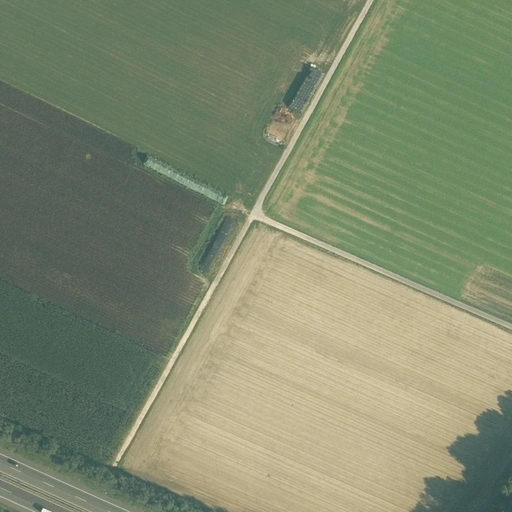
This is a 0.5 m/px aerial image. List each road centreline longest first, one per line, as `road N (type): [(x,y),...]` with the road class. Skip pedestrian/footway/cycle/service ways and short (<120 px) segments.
road 1 (track): [(371,0),(116,468)]
road 2 (track): [(253,214),(511,328)]
